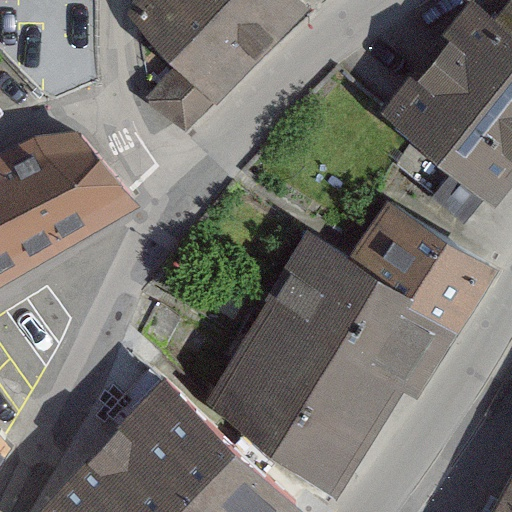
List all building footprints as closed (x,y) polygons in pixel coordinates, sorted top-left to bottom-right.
[(312,12),(297,0),(145,0),(163,62),(137,92),(181,135),(312,12)] [(455,0),(382,96),(424,128),(488,178),(511,146),(511,12),(496,0),(455,0)] [(511,0),(496,0),(511,12),(511,0)] [(37,136),(0,154),(0,288),(140,207),(78,133),(37,136)] [(309,230),(207,404),(337,499),(404,393),(418,401),(498,271),(389,200),(349,257),(309,230)] [(36,511),(300,511),(167,381),(36,511)] [(0,465),(12,449),(0,432),(0,465)] [(511,511),(511,457),(481,511),(511,511)]
